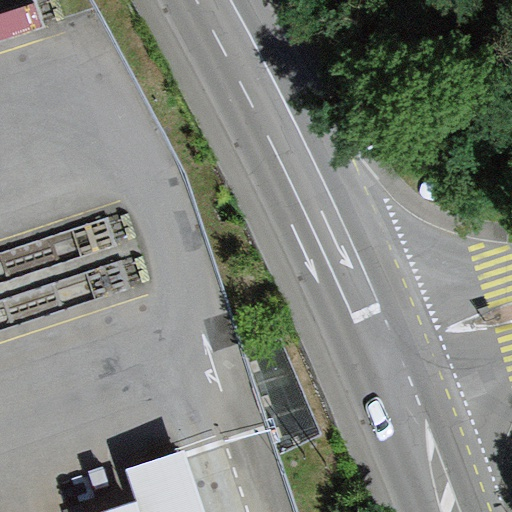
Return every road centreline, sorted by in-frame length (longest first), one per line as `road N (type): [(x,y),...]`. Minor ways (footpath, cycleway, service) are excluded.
road 1 (primary): [(217,0),(261,75),(385,347)]
road 2 (primary): [(385,347),(447,511)]
road 3 (residential): [(385,347),(511,315)]
